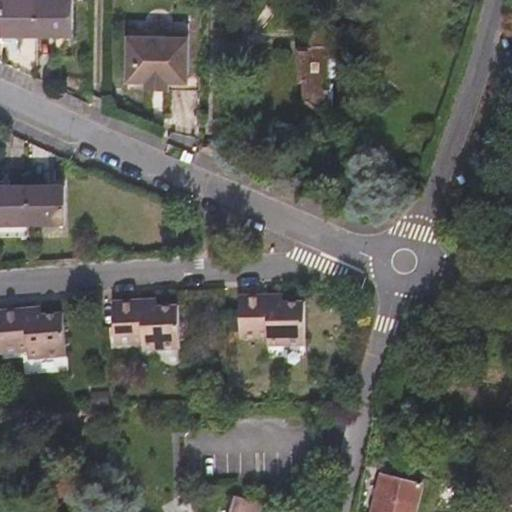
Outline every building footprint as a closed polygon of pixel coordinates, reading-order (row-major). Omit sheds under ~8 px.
[(2,0),(2,24),(2,38),(38,37),(37,0),(2,0)] [(37,0),(38,37),(74,37),(73,0),(37,0)] [(149,90),(149,94),(169,94),(169,97),(197,97),(197,85),(189,85),(189,30),(129,29),(129,90),(149,90)] [(343,47),(343,30),(315,29),(315,45),(310,45),(310,49),(305,50),(305,56),(300,57),(304,78),(307,78),(310,98),(330,107),(330,74),(329,46),(343,47)] [(343,75),(343,47),(329,46),(330,74),(343,75)] [(32,224),(30,184),(0,184),(0,236),(33,236),(32,224)] [(66,184),(30,184),(32,224),(67,224),(66,184)] [(273,341),(311,339),(307,296),(270,298),(270,292),(241,293),(244,336),(273,335),(273,341)] [(148,303),(146,297),(118,299),(122,340),(150,338),(151,344),(189,342),(185,300),(148,303)] [(73,352),(71,309),(33,311),(33,305),(4,307),(6,348),(35,347),(36,354),(73,352)] [(110,391),(96,392),(96,404),(111,404),(110,391)] [(382,476),(374,511),(419,511),(426,487),(382,476)] [(230,511),(262,511),(263,508),(234,500),(230,511)]
